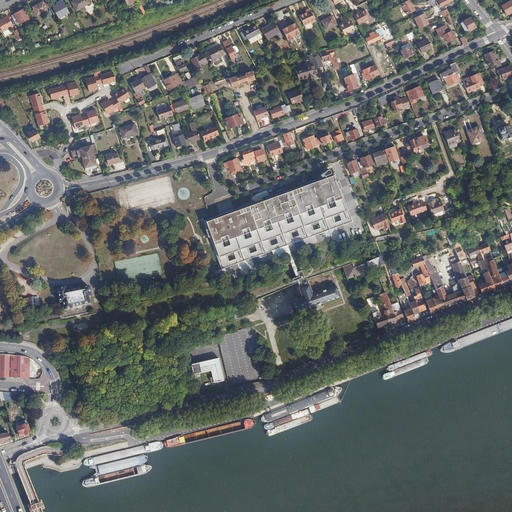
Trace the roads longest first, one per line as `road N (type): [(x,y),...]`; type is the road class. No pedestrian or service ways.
road 1 (residential): [(511,311),(264,402),(137,432),(60,435)]
road 2 (secondary): [(511,289),(275,384),(92,426)]
road 3 (residential): [(209,154),(227,194),(511,90)]
road 4 (secondary): [(209,154),(376,92),(497,34)]
road 5 (residential): [(118,72),(294,0)]
road 6 (secondary): [(81,187),(209,154)]
